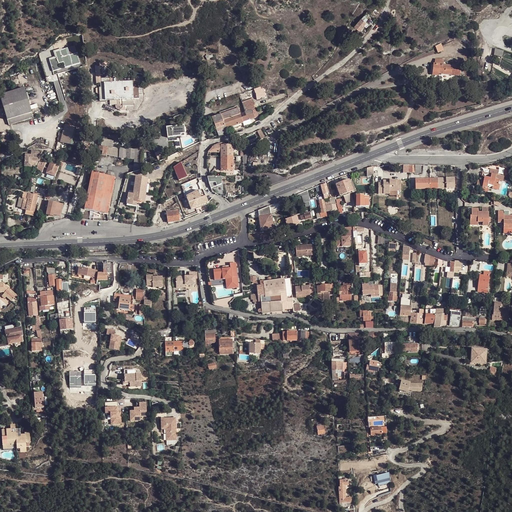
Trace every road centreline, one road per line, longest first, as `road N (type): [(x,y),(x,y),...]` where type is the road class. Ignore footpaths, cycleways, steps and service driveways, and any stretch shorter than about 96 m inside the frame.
road 1 (residential): [(508,333),(330,331),(294,317),(244,315),(208,305),(201,258)]
road 2 (primary): [(243,206),(153,236),(0,246)]
road 3 (residential): [(459,256),(365,222),(242,241)]
road 4 (residential): [(0,268),(23,259),(201,258)]
road 5 (primary): [(380,151),(243,206)]
road 6 (primary): [(511,108),(380,151)]
